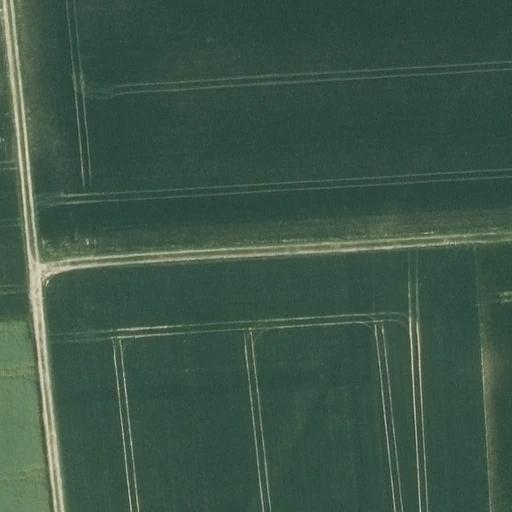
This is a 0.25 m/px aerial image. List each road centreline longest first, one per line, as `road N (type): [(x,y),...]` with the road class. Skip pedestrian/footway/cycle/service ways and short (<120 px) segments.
road 1 (track): [(511,239),(32,268)]
road 2 (track): [(32,268),(5,0)]
road 3 (track): [(56,511),(32,268)]
